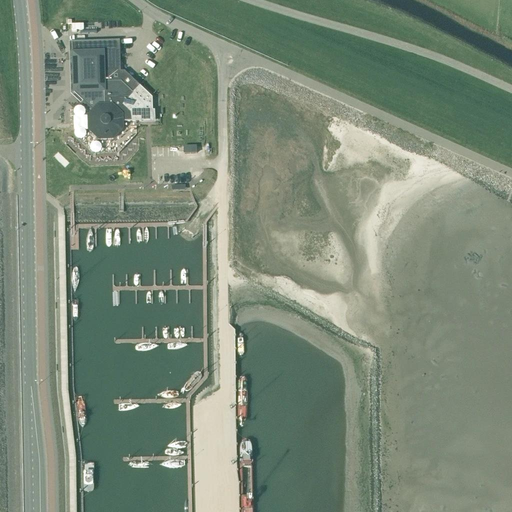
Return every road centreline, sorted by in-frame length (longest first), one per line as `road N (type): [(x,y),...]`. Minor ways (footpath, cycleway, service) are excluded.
road 1 (unclassified): [(221,511),(222,44)]
road 2 (secondary): [(32,511),(29,162)]
road 3 (unclassified): [(222,44),(511,172)]
road 4 (unclassified): [(511,93),(417,54),(236,0)]
road 5 (secondary): [(29,162),(19,0)]
